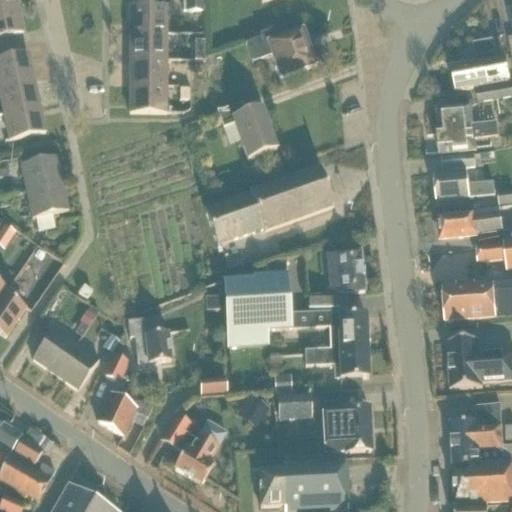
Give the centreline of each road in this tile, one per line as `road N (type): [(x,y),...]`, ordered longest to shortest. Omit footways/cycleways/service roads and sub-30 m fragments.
road 1 (tertiary): [(417,511),(387,108),(418,38)]
road 2 (residential): [(49,0),(88,237)]
road 3 (unclassified): [(181,511),(78,444)]
